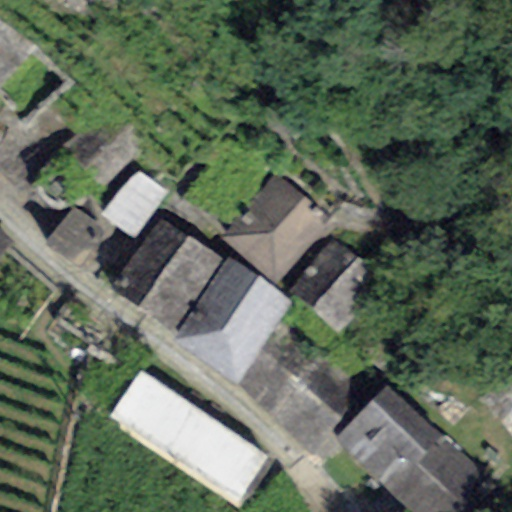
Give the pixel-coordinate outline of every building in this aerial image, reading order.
[(43,216),(61,231),(74,214),(72,210),(63,207),(57,198),(54,189),(56,178),(69,162),(88,143),(0,84),(0,178),(29,203),(43,216)] [(103,195),(156,141),(121,108),(88,143),(69,162),(83,176),(103,195)] [(122,239),(134,247),(169,192),(137,173),(103,227),(122,239)] [(277,176),(219,248),(274,292),(332,220),(277,176)] [(108,238),(74,214),(61,231),(45,253),(63,266),(79,278),(108,238)] [(159,224),(110,298),(144,320),(172,339),(221,265),(159,224)] [(0,264),(16,249),(0,232),(0,264)] [(388,279),(336,239),(289,298),(341,339),(388,279)] [(236,394),(290,306),(224,266),(170,354),(203,373),(236,394)] [(278,341),(243,394),(262,412),(288,437),(311,458),(350,418),(354,413),(278,341)] [(511,365),(475,402),(511,438),(511,365)] [(144,373),(108,421),(230,509),(265,461),(144,373)] [(388,390),(334,450),(361,474),(400,509),(403,511),(447,511),(482,474),(388,390)]
